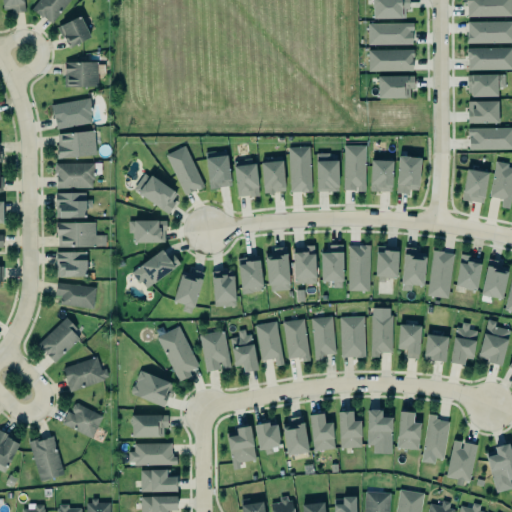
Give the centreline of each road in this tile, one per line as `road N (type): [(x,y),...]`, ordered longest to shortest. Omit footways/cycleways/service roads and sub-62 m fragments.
road 1 (residential): [(0,354),(25,316),(29,287),(25,106),(0,57)]
road 2 (residential): [(490,407),(454,392),(367,384),(201,409)]
road 3 (residential): [(435,224),(314,217),(205,231)]
road 4 (residential): [(435,224),(438,0)]
road 5 (residential): [(3,351),(37,377),(48,398),(37,413),(21,413),(0,391)]
